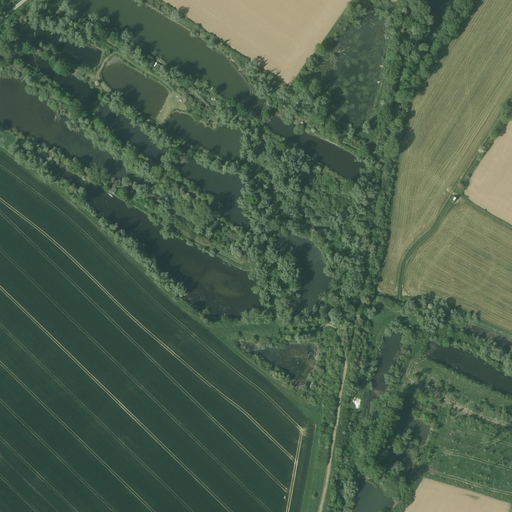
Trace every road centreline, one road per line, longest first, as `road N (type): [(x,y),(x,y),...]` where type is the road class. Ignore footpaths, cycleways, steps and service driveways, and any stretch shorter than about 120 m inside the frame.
road 1 (track): [(346,364),(334,324),(281,324),(267,269),(246,266),(119,193)]
road 2 (track): [(318,511),(346,364)]
